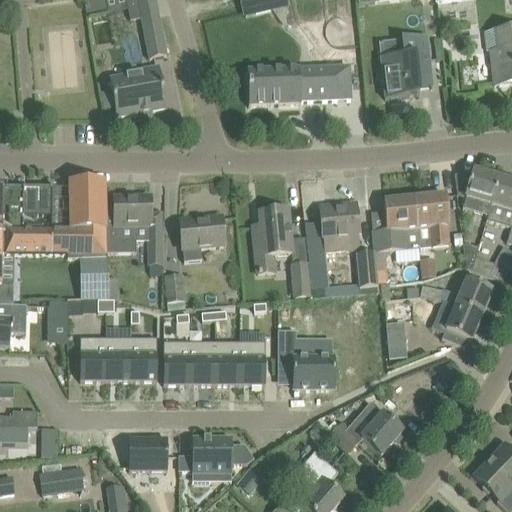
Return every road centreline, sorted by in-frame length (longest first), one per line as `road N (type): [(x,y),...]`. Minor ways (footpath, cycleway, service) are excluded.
road 1 (unclassified): [(32,169),(179,169),(511,141)]
road 2 (residential): [(253,419),(57,420),(32,377),(0,377)]
road 3 (residential): [(398,511),(490,396),(511,354)]
road 4 (residential): [(32,169),(18,0)]
